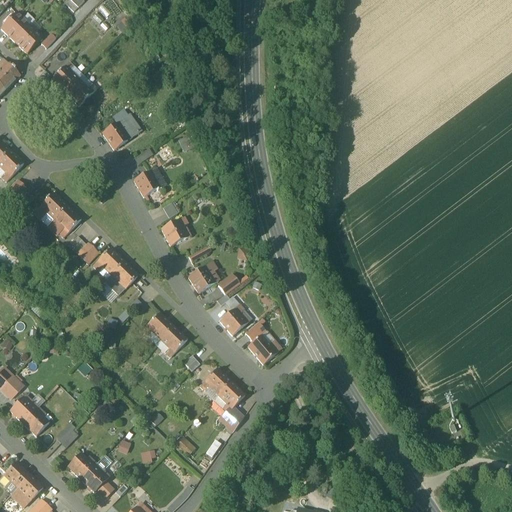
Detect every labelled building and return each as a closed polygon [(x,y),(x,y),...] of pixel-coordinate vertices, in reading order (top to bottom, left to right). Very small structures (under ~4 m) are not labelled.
[(78,9),(82,5),(76,0),(67,0),(71,3),(78,9)] [(73,14),(78,9),(71,3),(67,7),(73,14)] [(0,31),(13,44),(29,28),(33,24),(34,22),(27,15),(21,21),(16,15),(0,31)] [(133,25),(127,18),(121,23),(121,24),(126,30),(133,25)] [(33,24),(29,28),(36,35),(40,30),(33,24)] [(121,35),(126,30),(121,24),(116,28),(121,35)] [(36,35),(29,28),(13,44),(26,56),(42,40),(36,35)] [(41,46),(46,51),(55,41),(51,36),(41,46)] [(0,98),(20,78),(2,61),(0,63),(0,98)] [(51,82),(65,96),(79,82),(70,73),(74,69),(69,64),(51,82)] [(70,73),(79,82),(83,78),(74,69),(70,73)] [(91,86),(83,78),(79,82),(87,90),(91,86)] [(87,90),(79,82),(65,96),(79,109),(96,91),(91,86),(87,90)] [(124,122),(128,118),(124,111),(112,119),(117,127),(124,122)] [(128,118),(124,122),(135,138),(140,134),(128,118)] [(114,153),(135,138),(124,122),(117,127),(103,137),(114,153)] [(193,150),(188,138),(178,143),(183,154),(193,150)] [(0,162),(9,153),(0,143),(0,162)] [(23,166),(9,153),(0,162),(0,170),(5,175),(1,179),(6,184),(23,166)] [(138,167),(147,161),(146,159),(144,154),(134,161),(138,167)] [(133,183),(144,200),(166,186),(155,169),(133,183)] [(14,205),(19,200),(27,192),(17,183),(5,196),(14,205)] [(31,188),(27,192),(19,200),(24,205),(27,208),(30,205),(39,196),(31,188)] [(33,216),(47,229),(67,209),(53,195),(40,209),(33,216)] [(179,214),(172,204),(162,210),(168,220),(179,214)] [(81,222),(67,209),(47,229),(56,238),(58,235),(63,240),(81,222)] [(162,231),(170,249),(187,240),(182,229),(185,228),(188,226),(184,219),(162,231)] [(191,238),(185,228),(182,229),(187,240),(191,238)] [(68,248),(72,252),(82,243),(77,239),(68,248)] [(86,247),(82,243),(72,252),(77,256),(86,247)] [(77,256),(87,266),(98,256),(87,245),(86,247),(77,256)] [(208,248),(198,253),(201,258),(210,253),(208,248)] [(249,252),(239,250),(237,260),(247,262),(249,252)] [(102,270),(111,278),(124,264),(110,251),(93,269),(98,274),(102,270)] [(188,259),(191,264),(201,258),(198,253),(188,259)] [(124,264),(111,278),(124,291),(138,278),(124,264)] [(213,264),(208,267),(213,274),(217,271),(213,264)] [(188,280),(198,296),(219,283),(213,274),(208,267),(188,280)] [(117,298),(124,291),(111,278),(107,282),(104,285),(117,298)] [(218,288),(225,297),(226,297),(239,286),(236,282),(232,284),(229,279),(218,288)] [(261,286),(254,283),(252,289),(259,292),(261,286)] [(237,294),(229,301),(225,304),(232,312),(240,306),(244,303),(237,294)] [(229,301),(226,297),(225,297),(217,303),(220,308),(225,304),(229,301)] [(219,323),(232,338),(246,326),(239,316),(241,314),(244,311),(240,306),(232,312),(219,323)] [(239,316),(246,326),(249,323),(241,314),(239,316)] [(151,334),(160,342),(173,329),(159,315),(142,333),(147,338),(151,334)] [(244,336),(252,345),(261,337),(261,338),(266,334),(258,324),(244,336)] [(187,342),(173,329),(160,342),(169,351),(165,355),(170,360),(187,342)] [(269,346),(273,342),(266,334),(261,338),(269,346)] [(273,342),(269,346),(261,338),(261,337),(252,345),(247,349),(263,367),(277,355),(281,352),(273,342)] [(183,365),(187,369),(196,362),(192,357),(183,365)] [(200,366),(196,362),(187,369),(188,371),(191,374),(200,366)] [(209,389),(217,398),(231,384),(217,371),(199,389),(205,394),(209,389)] [(0,391),(0,392),(11,381),(2,372),(0,374),(0,391)] [(20,386),(13,379),(11,381),(0,392),(10,402),(20,392),(20,386)] [(245,398),(231,384),(217,398),(226,406),(222,411),(227,416),(233,410),(245,398)] [(10,413),(23,426),(38,410),(31,403),(29,405),(23,399),(10,413)] [(46,417),(38,410),(23,426),(36,438),(49,425),(43,419),(46,417)] [(221,421),(233,433),(243,419),(233,410),(227,416),(221,421)] [(156,426),(163,419),(157,414),(151,421),(156,426)] [(55,442),(60,446),(75,431),(71,426),(55,442)] [(79,435),(75,431),(60,446),(64,451),(79,435)] [(126,456),(131,445),(121,441),(117,452),(126,456)] [(154,464),(153,452),(141,453),(142,465),(154,464)] [(196,466),(203,471),(213,456),(207,452),(196,466)] [(68,469),(80,482),(96,466),(89,459),(87,461),(81,456),(68,469)] [(96,466),(80,482),(93,495),(96,492),(104,483),(109,478),(103,473),(111,465),(104,458),(96,466)] [(7,487),(14,494),(30,477),(17,465),(4,479),(9,484),(7,487)] [(43,490),(30,477),(14,494),(21,501),(24,498),(29,504),(43,490)] [(9,484),(4,479),(0,482),(0,484),(4,489),(7,487),(9,484)] [(119,488),(120,489),(123,487),(127,491),(130,487),(125,482),(119,488)] [(96,492),(104,500),(112,493),(112,491),(104,483),(96,492)] [(115,495),(119,499),(127,491),(123,487),(120,489),(115,495)] [(164,511),(165,511),(174,511),(180,507),(182,505),(183,504),(186,501),(189,496),(190,495),(184,490),(176,500),(164,511)]
